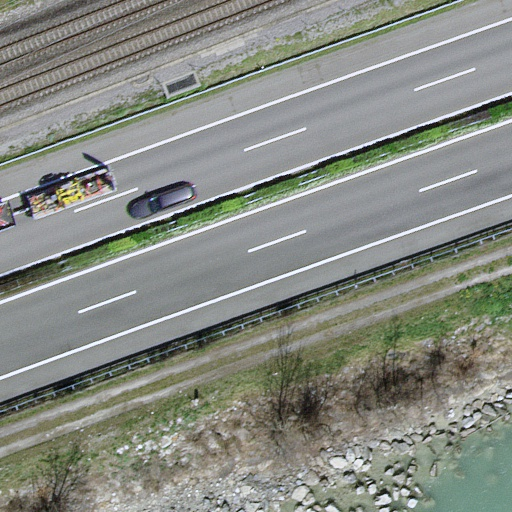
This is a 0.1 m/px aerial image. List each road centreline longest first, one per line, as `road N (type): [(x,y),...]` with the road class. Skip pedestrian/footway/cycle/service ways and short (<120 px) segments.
road 1 (motorway): [(511,54),(0,237)]
road 2 (motorway): [(0,340),(511,158)]
road 3 (track): [(0,447),(511,269)]
